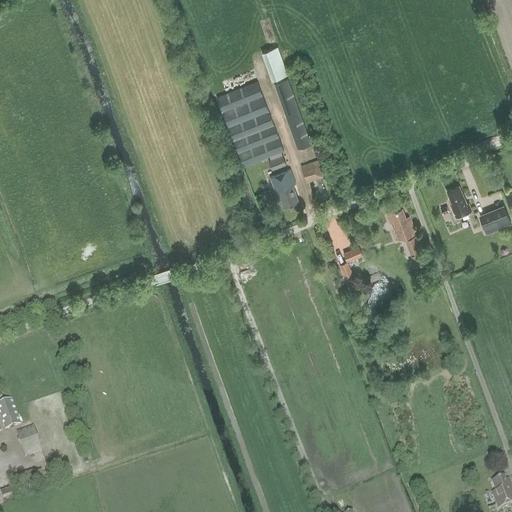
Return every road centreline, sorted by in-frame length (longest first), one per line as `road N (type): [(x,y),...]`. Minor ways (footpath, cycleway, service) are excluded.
road 1 (unclassified): [(0,336),(228,256),(511,136)]
road 2 (track): [(405,181),(511,465)]
road 3 (track): [(228,256),(324,511)]
